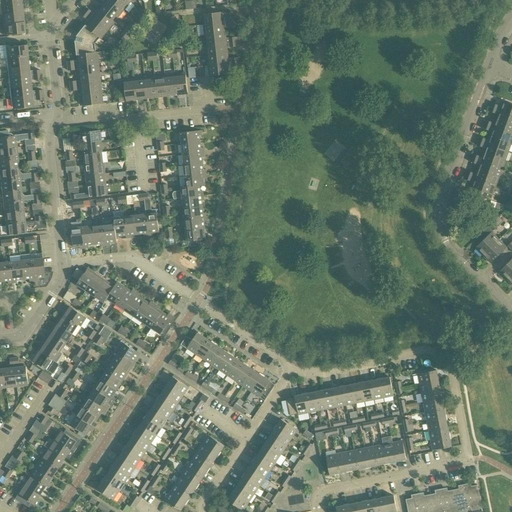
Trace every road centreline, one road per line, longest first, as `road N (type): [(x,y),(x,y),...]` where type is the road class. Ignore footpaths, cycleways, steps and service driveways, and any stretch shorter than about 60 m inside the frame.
road 1 (residential): [(316,511),(319,495),(332,486),(455,463),(463,454),(450,355),(310,373),(292,366)]
road 2 (residential): [(511,315),(445,246),(435,220),(487,66)]
road 3 (residential): [(292,366),(127,255),(62,262)]
road 4 (residential): [(203,511),(292,366)]
road 5 (residential): [(54,125),(210,109)]
road 6 (residential): [(62,262),(54,125)]
